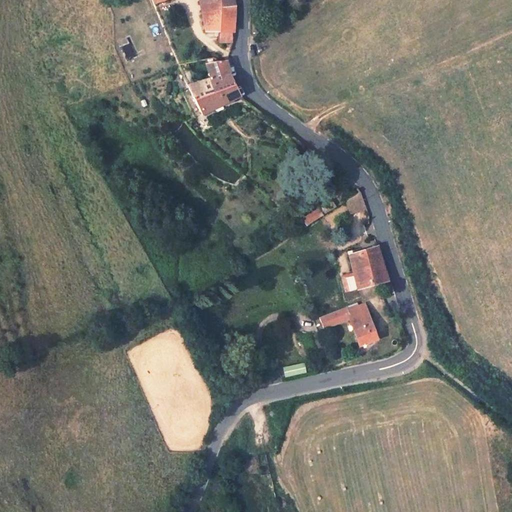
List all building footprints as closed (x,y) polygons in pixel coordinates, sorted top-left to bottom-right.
[(230,0),(199,0),(206,34),(216,34),(230,34),(233,20),(230,0)] [(230,34),(216,34),(216,43),(228,42),(230,34)] [(207,80),(185,85),(199,115),(235,98),(224,63),(214,66),(205,67),(207,80)] [(345,198),(348,216),(364,213),(361,195),(345,198)] [(317,222),(333,211),(328,202),(314,211),(316,215),(299,225),(302,231),(317,222)] [(375,249),(349,255),(359,289),(385,284),(375,249)] [(348,322),(356,348),(374,343),(363,306),(354,309),(353,305),(321,317),(318,318),(323,330),(348,322)]
